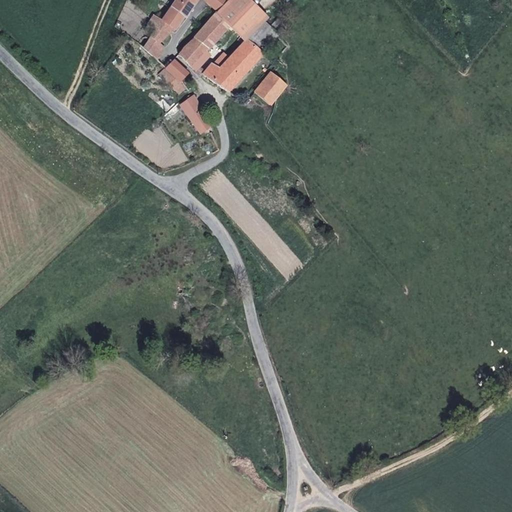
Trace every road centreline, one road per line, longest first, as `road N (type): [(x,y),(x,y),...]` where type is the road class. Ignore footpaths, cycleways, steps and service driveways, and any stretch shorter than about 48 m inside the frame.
road 1 (unclassified): [(0,52),(68,121),(196,213),(226,248),(296,453)]
road 2 (track): [(511,395),(408,461),(332,496)]
